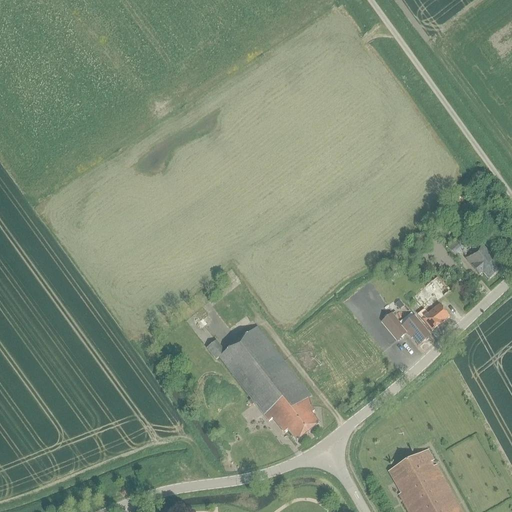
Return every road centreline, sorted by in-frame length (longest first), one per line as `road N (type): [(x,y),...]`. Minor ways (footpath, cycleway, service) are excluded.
road 1 (tertiary): [(324,445),(511,281)]
road 2 (unclassified): [(511,194),(371,0)]
road 3 (tertiary): [(109,511),(159,493),(271,472),(324,445)]
